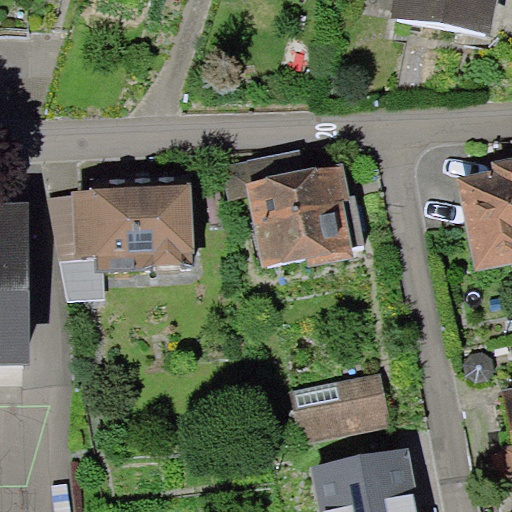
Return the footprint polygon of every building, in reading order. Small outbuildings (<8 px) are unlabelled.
[(494,0),(387,0),(381,29),(485,51),(494,0)] [(337,173),(231,195),(249,285),(356,263),(337,173)] [(511,177),(446,189),(461,282),(511,273),(511,177)] [(197,285),(193,190),(64,195),(67,290),(197,285)] [(0,226),(0,388),(26,388),(24,226),(0,226)] [(379,369),(286,391),(300,450),(392,428),(379,369)] [(511,399),(485,405),(503,500),(511,498),(511,399)] [(419,511),(407,451),(311,469),(319,511),(419,511)]
